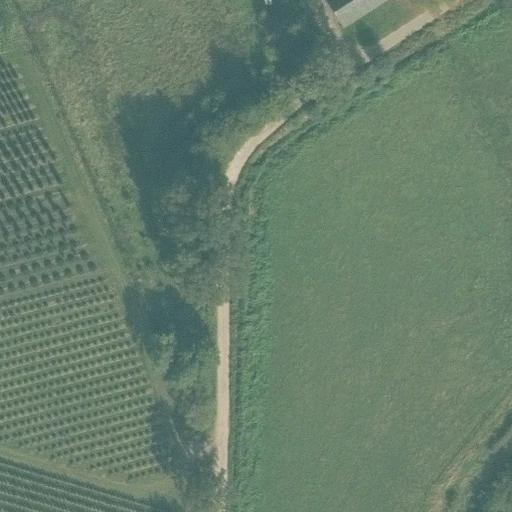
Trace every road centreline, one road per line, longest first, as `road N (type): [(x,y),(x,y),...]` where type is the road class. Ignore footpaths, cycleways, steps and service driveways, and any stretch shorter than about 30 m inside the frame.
road 1 (unclassified): [(226,265),(228,169),(245,138),(454,0)]
road 2 (track): [(217,511),(226,265)]
